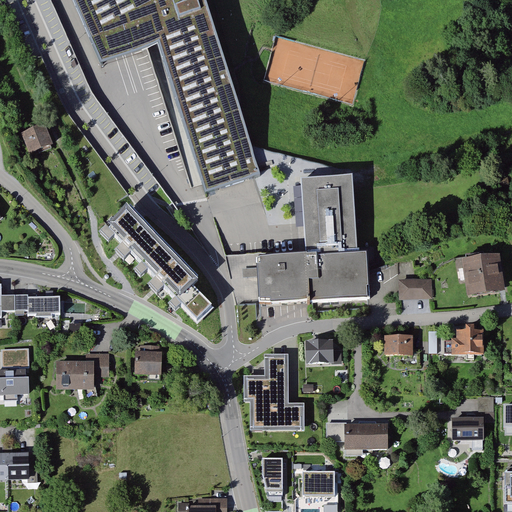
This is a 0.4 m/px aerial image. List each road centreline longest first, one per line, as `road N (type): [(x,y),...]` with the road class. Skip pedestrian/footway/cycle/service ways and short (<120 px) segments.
road 1 (residential): [(28,0),(74,107),(137,191),(221,280),(229,365)]
road 2 (residential): [(511,309),(313,326),(280,334),(229,365)]
road 3 (tertiary): [(71,275),(229,365)]
road 4 (tertiary): [(251,511),(229,365)]
road 5 (residential): [(71,275),(70,249),(0,176)]
